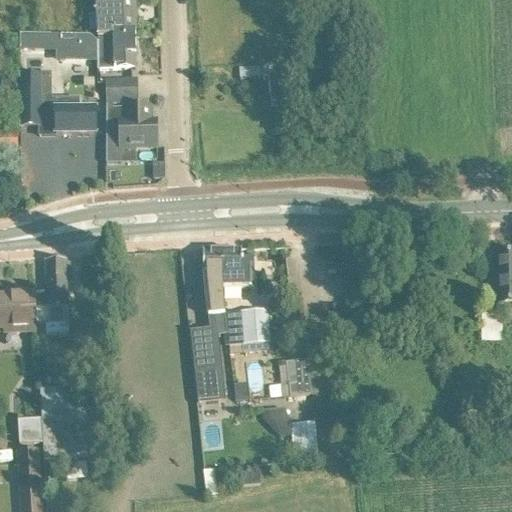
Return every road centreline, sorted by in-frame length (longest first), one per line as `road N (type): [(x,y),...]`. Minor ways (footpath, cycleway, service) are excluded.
road 1 (secondary): [(393,214),(320,201),(179,206)]
road 2 (secondary): [(180,228),(393,214)]
road 3 (tertiary): [(179,206),(170,0)]
road 4 (secondary): [(179,206),(93,212),(3,240)]
road 5 (secondary): [(3,240),(180,228)]
